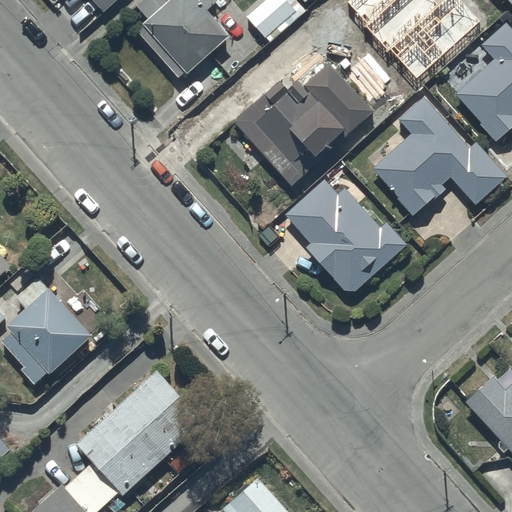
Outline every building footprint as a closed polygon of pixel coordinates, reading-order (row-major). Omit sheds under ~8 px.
[(69,0),(90,0),(104,15),(121,0),(69,0)] [(165,0),(146,0),(136,9),(149,23),(136,34),(181,82),(185,78),(189,81),(232,41),(208,15),(220,5),(214,0),(174,0),(170,4),(165,0)] [(295,0),(269,0),(248,19),(271,45),(300,19),(296,15),(303,9),(295,0)] [(396,13),(364,42),(401,83),(421,66),(423,69),(438,55),(447,65),(495,22),(493,21),(503,12),(495,3),(486,11),(476,0),(432,0),(406,24),(396,13)] [(511,30),(507,24),(481,48),(494,62),(456,97),(499,144),(511,132),(511,30)] [(248,36),(228,55),(241,69),(261,50),(248,36)] [(281,82),(235,124),(293,189),(375,116),(330,66),(304,90),(300,86),(291,94),(281,82)] [(412,137),(372,171),(399,200),(397,201),(415,221),(447,191),(444,188),(451,181),(477,209),(509,180),(478,145),(470,152),(423,100),(398,122),(412,137)] [(326,183),(286,216),(310,245),(306,249),(347,298),(407,249),(387,225),(381,230),(347,189),(337,196),(326,183)] [(0,280),(13,269),(0,255),(0,280)] [(2,344),(24,369),(20,373),(35,390),(48,377),(50,379),(94,339),(89,334),(93,331),(83,320),(79,323),(39,279),(15,301),(26,313),(6,330),(11,336),(2,344)] [(116,511),(127,500),(207,423),(158,373),(110,419),(104,413),(91,426),(95,430),(76,449),(92,465),(67,489),(64,486),(36,511),(101,511),(109,505),(116,511)] [(492,378),(463,404),(511,458),(511,386),(505,393),(492,378)] [(0,439),(0,462),(12,452),(0,439)] [(289,511),(263,481),(225,511),(289,511)]
